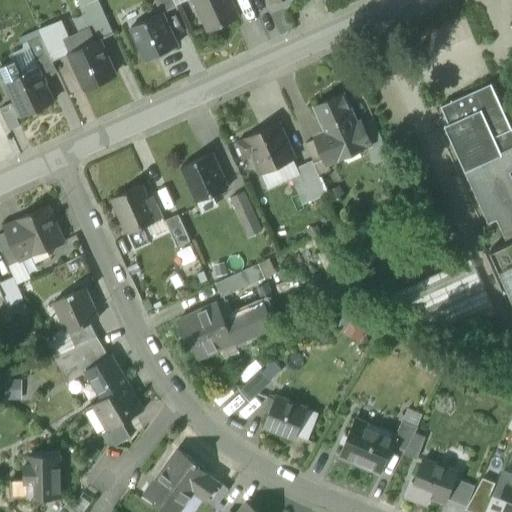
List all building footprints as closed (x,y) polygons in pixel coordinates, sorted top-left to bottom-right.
[(88,14),(97,35),(111,28),(98,0),(76,0),(83,16),(88,14)] [(155,0),(160,9),(172,3),(176,7),(177,6),(176,5),(174,0),(155,0)] [(194,0),(208,32),(214,29),(215,31),(234,22),(234,20),(239,18),(231,0),(194,0)] [(162,13),(176,7),(172,3),(160,9),(162,13)] [(131,27),(146,60),(150,58),(150,59),(174,48),(174,47),(177,46),(162,13),(131,27)] [(99,39),(97,35),(88,14),(83,16),(78,18),(83,32),(85,32),(90,43),(99,39)] [(51,59),(52,60),(69,53),(74,50),(68,39),(70,38),(62,20),(38,29),(41,36),(51,59)] [(97,35),(99,39),(113,33),(111,28),(97,35)] [(20,38),(23,44),(27,42),(41,36),(38,29),(20,38)] [(68,39),(74,50),(90,43),(85,32),(83,32),(70,38),(68,39)] [(36,62),(40,64),(51,59),(41,36),(27,42),(36,62)] [(99,39),(90,43),(74,50),(69,53),(84,88),(115,74),(99,39)] [(27,42),(23,44),(23,51),(13,55),(15,60),(22,75),(38,68),(40,64),(36,62),(27,42)] [(0,66),(0,68),(22,116),(53,102),(38,68),(22,75),(15,60),(0,66)] [(445,126),(465,172),(502,155),(495,137),(511,129),(511,128),(491,84),(441,106),(449,124),(445,126)] [(315,106),(327,133),(330,139),(345,132),(358,126),(358,125),(343,94),(315,106)] [(0,108),(0,110),(9,131),(20,126),(10,104),(0,108)] [(373,119),(362,123),(371,143),(382,138),(373,119)] [(353,151),(371,143),(362,123),(358,125),(358,126),(345,132),(353,151)] [(279,125),(247,140),(254,156),(263,176),(295,161),(279,125)] [(497,219),(508,243),(511,240),(511,174),(510,171),(511,170),(511,127),(511,128),(511,129),(495,137),(502,155),(465,172),(488,223),(497,219)] [(327,162),(353,151),(345,132),(330,139),(327,133),(316,138),(327,162)] [(306,144),(320,175),(331,170),(327,162),(317,139),(306,144)] [(246,160),(254,156),(247,140),(238,144),(246,160)] [(182,168),(198,203),(229,189),(213,154),(182,168)] [(295,161),(263,176),(270,190),(291,180),(302,175),(298,168),(295,161)] [(291,180),(303,206),(328,194),(313,162),(298,168),(302,175),(291,180)] [(127,234),(128,234),(144,226),(150,239),(170,230),(165,221),(163,218),(157,205),(152,207),(148,199),(142,185),(127,192),(126,189),(114,194),(116,197),(112,199),(127,234)] [(234,197),(252,236),(265,230),(264,228),(261,222),(247,191),(234,197)] [(153,197),(148,199),(152,207),(157,205),(153,197)] [(47,206),(17,220),(33,255),(63,241),(47,206)] [(170,230),(177,247),(191,241),(179,215),(165,221),(170,230)] [(20,261),(33,255),(17,220),(4,226),(6,232),(20,261)] [(151,242),(150,239),(144,226),(128,234),(135,250),(151,242)] [(0,234),(0,246),(9,266),(20,261),(6,232),(0,234)] [(511,298),(511,240),(508,243),(491,251),(511,298)] [(439,320),(447,338),(496,316),(470,260),(406,289),(391,296),(399,315),(415,308),(423,327),(439,320)] [(14,277),(17,284),(28,279),(20,261),(9,266),(14,277)] [(257,264),(243,271),(249,285),(263,279),(257,264)] [(223,296),(249,285),(243,271),(217,282),(223,296)] [(3,298),(8,309),(25,301),(17,284),(14,277),(1,283),(0,281),(0,288),(4,298),(3,298)] [(55,303),(69,335),(91,325),(99,322),(85,291),(74,296),(73,295),(55,303)] [(237,329),(231,332),(233,336),(235,340),(234,340),(236,343),(275,325),(264,302),(231,317),(237,329)] [(189,340),(197,358),(219,348),(217,343),(233,336),(231,332),(219,304),(178,322),(187,341),(189,340)] [(69,335),(75,347),(97,337),(91,325),(69,335)] [(49,345),(54,356),(70,349),(75,347),(69,335),(49,345)] [(219,348),(234,340),(235,340),(233,336),(217,343),(219,348)] [(109,358),(97,337),(75,347),(70,349),(83,374),(87,372),(109,358)] [(83,374),(70,349),(54,356),(70,382),(83,374)] [(87,372),(103,399),(113,393),(127,384),(111,357),(109,358),(87,372)] [(239,390),(248,399),(263,385),(254,376),(239,390)] [(117,400),(113,393),(103,399),(94,404),(109,430),(122,422),(143,410),(132,391),(117,400)] [(265,428),(297,441),(308,412),(276,399),(265,428)] [(297,441),(305,444),(316,415),(308,412),(297,441)] [(339,459),(380,476),(393,445),(397,436),(396,435),(355,420),(339,459)] [(393,445),(406,450),(414,434),(418,427),(401,420),(396,435),(397,436),(393,445)] [(110,443),(116,443),(130,435),(122,422),(109,430),(104,433),(110,443)] [(404,454),(417,459),(425,438),(414,434),(406,450),(404,454)] [(179,449),(157,480),(156,482),(186,504),(194,492),(207,473),(208,472),(203,469),(204,468),(197,463),(197,462),(179,449)] [(12,480),(12,497),(61,496),(60,456),(28,456),(29,464),(26,464),(26,480),(12,480)] [(429,495),(446,502),(447,499),(454,479),(457,472),(424,459),(415,482),(414,484),(428,489),(426,494),(429,495)] [(511,511),(511,474),(507,473),(504,471),(496,490),(487,511),(511,511)] [(194,492),(216,507),(229,489),(207,473),(194,492)] [(467,506),(465,510),(470,511),(487,511),(496,490),(493,489),(495,483),(483,478),(467,506)] [(169,511),(180,511),(186,504),(156,482),(157,480),(155,479),(144,494),(169,511)] [(447,499),(467,506),(475,487),(454,479),(447,499)] [(414,484),(415,482),(412,481),(406,497),(425,504),(429,495),(426,494),(428,489),(414,484)] [(259,511),(247,503),(240,511),(259,511)]
